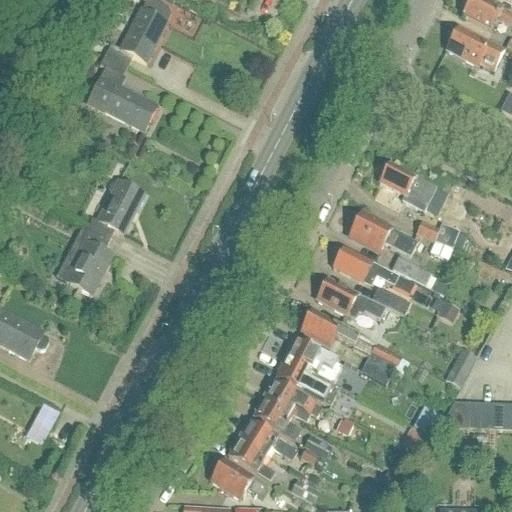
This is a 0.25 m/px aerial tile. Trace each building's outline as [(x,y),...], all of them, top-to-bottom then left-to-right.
[(511,19),(474,0),(472,0),(462,22),(490,36),(497,23),(510,30),(509,32),(511,33),(511,19)] [(146,9),(142,16),(141,16),(120,56),(110,51),(104,61),(126,72),(132,61),(145,68),(165,28),(164,28),(168,21),(165,13),(153,6),(146,9)] [(504,58),(458,34),(446,56),(478,72),(483,63),(497,71),(504,58)] [(175,68),(196,78),(202,66),(181,56),(175,68)] [(126,72),(104,61),(99,72),(104,74),(99,83),(86,108),(143,138),(156,112),(116,92),(126,72)] [(40,135),(26,164),(33,168),(47,138),(40,135)] [(379,189),(405,202),(402,208),(424,219),(436,194),(389,171),(379,189)] [(93,224),(87,235),(109,246),(115,236),(123,240),(143,200),(119,188),(98,227),(93,224)] [(0,218),(8,223),(20,202),(5,193),(4,193),(0,198),(0,218)] [(413,247),(361,220),(349,242),(379,258),(384,249),(406,260),(413,247)] [(457,236),(469,238),(472,222),(460,220),(457,236)] [(433,247),(451,255),(458,237),(440,229),(438,235),(420,227),(415,240),(433,247)] [(66,288),(91,301),(112,261),(104,257),(109,246),(87,235),(81,246),(87,249),(66,288)] [(451,255),(433,247),(428,258),(447,266),(451,255)] [(398,282),(391,279),(343,254),(333,274),(371,294),(377,283),(386,287),(386,288),(393,292),(398,282)] [(415,256),(410,269),(451,284),(455,270),(415,256)] [(431,280),(397,263),(391,276),(446,303),(451,292),(430,281),(431,280)] [(483,267),(479,275),(499,285),(503,277),(483,267)] [(355,325),(358,318),(362,320),(364,318),(379,325),(384,314),(370,306),(345,293),(344,295),(327,286),(317,306),(355,325)] [(371,305),(403,321),(409,310),(377,293),(371,305)] [(0,317),(0,351),(29,366),(35,354),(40,357),(44,356),(49,348),(47,343),(42,341),(43,339),(0,317)] [(335,343),(348,350),(353,352),(358,343),(310,318),(300,337),(329,353),(335,343)] [(296,346),(286,366),(313,380),(331,390),(340,372),(335,370),(337,367),(296,346)] [(375,350),(360,377),(384,391),(400,364),(375,350)] [(460,354),(450,375),(444,386),(459,394),(465,383),(476,362),(460,354)] [(335,399),(310,386),(313,380),(286,366),(276,385),(322,408),(323,408),(329,411),(335,399)] [(274,387),(264,405),(292,421),(304,428),(309,420),(315,423),(320,415),(315,412),(316,411),(274,387)] [(287,430),(292,421),(264,405),(254,424),(295,446),(300,437),(287,430)] [(453,408),(440,433),(467,434),(468,408),(453,408)] [(467,434),(479,434),(480,409),(468,408),(467,434)] [(479,434),(491,434),(492,409),(480,409),(479,434)] [(491,434),(503,435),(504,410),(492,409),(491,434)] [(503,435),(511,435),(511,409),(504,410),(503,435)] [(364,438),(371,422),(359,417),(352,433),(364,438)] [(297,456),(290,452),(250,427),(247,431),(246,430),(237,445),(266,463),(271,454),(291,466),(297,456)] [(401,450),(422,461),(431,444),(410,433),(401,450)] [(303,453),(305,454),(318,461),(324,465),(331,453),(309,441),(303,453)] [(260,471),(266,463),(237,445),(229,457),(231,458),(228,462),(268,487),(274,479),(260,471)] [(312,472),(318,461),(305,454),(299,465),(312,472)] [(412,466),(396,458),(389,471),(405,479),(412,466)] [(254,485),(224,466),(211,488),(240,505),(246,495),(260,504),(266,494),(253,486),(254,485)] [(379,490),(396,499),(403,485),(387,476),(379,490)] [(297,486),(290,496),(290,497),(311,509),(318,498),(297,486)]
